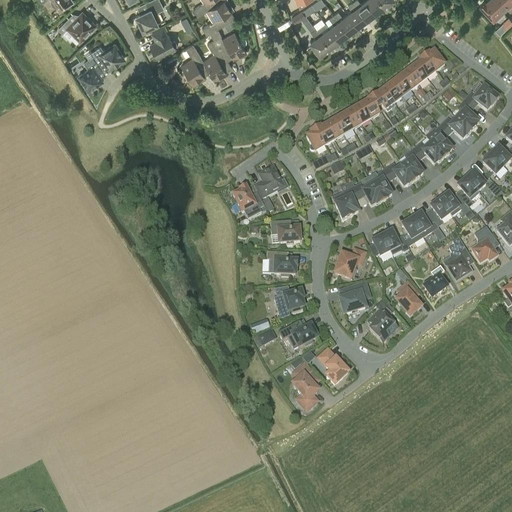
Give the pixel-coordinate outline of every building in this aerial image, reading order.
[(50,0),(59,12),(73,2),(71,0),(50,0)] [(136,7),(140,14),(135,16),(143,31),(157,24),(157,22),(160,21),(156,13),(163,9),(158,0),(152,0),(146,3),(146,2),(136,7)] [(197,17),(206,11),(224,0),(202,0),(204,4),(201,6),(201,5),(193,10),(197,17)] [(206,36),(209,34),(217,30),(225,25),(228,23),(235,19),(231,12),(230,13),(227,8),(229,6),(225,0),(224,0),(206,11),(213,23),(210,25),(209,24),(201,29),(206,36)] [(295,0),(300,9),(313,0),(295,0)] [(355,0),(352,3),(365,20),(374,13),(365,1),(361,5),(357,0),(355,0)] [(366,0),(365,1),(374,13),(383,7),(378,0),(366,0)] [(503,12),(492,0),(488,0),(487,2),(486,1),(481,5),(485,10),(483,12),(492,21),(494,20),(503,12)] [(511,5),(506,0),(492,0),(503,12),(511,5),(511,6),(511,5)] [(347,15),(356,27),(365,20),(352,3),(348,6),(352,11),(347,15)] [(312,5),(302,11),(306,16),(315,10),(312,5)] [(95,26),(82,12),(73,22),(70,18),(59,29),(62,33),(66,29),(74,36),(71,38),(76,43),(79,41),(80,42),(89,32),(91,33),(96,28),(94,27),(95,26)] [(305,17),(301,12),(291,19),(295,24),(305,17)] [(334,17),(347,34),(356,27),(347,15),(341,19),(338,14),(334,17)] [(330,19),(334,25),(329,29),(338,41),(347,34),(334,17),(330,19)] [(180,22),(183,27),(188,24),(186,19),(180,22)] [(511,24),(511,21),(509,19),(503,24),(508,28),(511,24)] [(316,30),(329,48),(338,41),(329,29),(325,24),(316,30)] [(152,34),(156,42),(150,46),(157,58),(174,49),(174,48),(177,46),(174,41),(171,43),(168,36),(167,37),(162,29),(152,34)] [(319,55),(329,48),(316,30),(314,29),(310,32),(315,39),(310,43),(319,55)] [(217,30),(209,34),(213,40),(227,61),(233,58),(233,57),(238,54),(240,57),(246,53),(242,47),(244,46),(245,45),(246,44),(246,43),(246,42),(246,41),(246,40),(245,40),(245,39),(244,39),(243,38),(242,38),(241,38),(240,38),(238,40),(234,34),(223,41),(221,38),(221,37),(217,30)] [(214,55),(203,62),(209,73),(214,82),(221,78),(219,75),(224,72),(225,73),(232,69),(227,61),(213,40),(207,45),(211,53),(212,52),(214,55)] [(203,77),(209,73),(203,62),(192,44),(185,49),(190,57),(191,56),(193,60),(181,67),(185,73),(183,74),(187,81),(189,80),(193,86),(199,82),(197,79),(202,76),(203,77)] [(91,53),(91,54),(102,69),(98,63),(102,59),(109,69),(124,60),(114,45),(103,52),(100,47),(91,53)] [(429,56),(428,54),(423,58),(435,74),(444,67),(443,66),(444,64),(444,63),(444,61),(442,60),(441,60),(439,61),(433,53),(429,56)] [(102,81),(97,73),(102,69),(91,54),(88,55),(91,59),(84,63),(88,70),(78,76),(88,91),(102,81)] [(416,66),(426,80),(435,74),(423,58),(418,62),(420,63),(416,66)] [(407,73),(418,87),(426,80),(416,66),(407,73)] [(399,79),(410,93),(418,87),(407,73),(399,79)] [(391,85),(402,99),(410,93),(399,79),(391,85)] [(383,91),(394,105),(402,99),(391,85),(383,91)] [(491,109),(498,100),(483,88),(475,98),(471,95),(468,98),(462,92),(458,96),(465,102),(464,103),(473,110),(477,106),(486,113),(490,108),(491,109)] [(394,105),(383,91),(377,96),(374,98),(372,100),(370,101),(367,103),(367,102),(360,106),(369,121),(379,116),(381,114),(386,111),(387,114),(394,108),(392,106),(394,105)] [(442,97),(446,100),(452,95),(448,91),(442,97)] [(457,111),(461,115),(456,120),(471,134),(475,129),(475,128),(478,124),(469,115),(473,110),(464,103),(457,111)] [(352,111),(360,127),(369,121),(360,106),(352,111)] [(343,116),(352,132),(360,127),(352,111),(343,116)] [(334,122),(343,137),(352,132),(343,116),(334,122)] [(392,128),(397,125),(394,120),(389,123),(392,128)] [(447,121),(440,128),(448,137),(452,133),(462,141),(465,138),(466,138),(471,134),(456,120),(451,125),(447,121)] [(325,127),(334,142),(343,137),(334,122),(325,127)] [(314,131),(324,148),(334,142),(325,127),(320,129),(319,128),(314,131)] [(425,139),(430,145),(443,160),(449,155),(448,154),(452,151),(443,141),(448,137),(440,128),(435,132),(434,131),(425,139)] [(310,135),(306,138),(311,147),(310,148),(309,149),(310,151),(311,152),(312,152),(314,152),(315,153),(324,148),(314,131),(309,134),(310,135)] [(396,136),(393,132),(387,136),(390,140),(396,136)] [(385,145),(381,139),(375,143),(379,149),(385,145)] [(421,145),(413,151),(420,161),(425,157),(434,167),(438,163),(438,164),(443,160),(430,145),(425,149),(421,145)] [(505,156),(498,149),(490,157),(503,169),(510,161),(509,159),(511,155),(511,153),(509,151),(505,156)] [(408,163),(402,167),(414,183),(419,179),(418,178),(423,175),(415,165),(420,161),(413,151),(405,158),(408,163)] [(360,152),(354,155),(358,162),(364,159),(360,152)] [(482,165),(490,172),(485,176),(489,180),(493,175),(495,177),(503,169),(490,157),(482,165)] [(342,170),(339,164),(330,168),(333,174),(342,170)] [(393,166),(384,172),(390,182),(396,179),(403,189),(407,186),(408,187),(414,183),(402,167),(396,171),(393,166)] [(267,169),(262,172),(262,174),(259,176),(263,185),(254,189),(260,200),(277,191),(275,188),(281,185),(273,169),(269,171),(267,169)] [(391,197),(385,185),(390,182),(384,172),(375,178),(378,183),(372,186),(382,204),(387,200),(387,199),(391,197)] [(480,181),(474,173),(465,180),(477,194),(485,186),(484,184),(489,180),(485,176),(480,181)] [(461,192),(456,196),(459,199),(462,203),(464,205),(469,201),(471,203),(479,196),(477,194),(465,180),(457,188),(461,192)] [(497,189),(493,184),(488,189),(492,194),(497,189)] [(363,185),(353,189),(359,200),(364,197),(371,208),(375,206),(376,207),(382,204),(372,186),(365,190),(363,185)] [(250,198),(245,188),(239,191),(240,193),(232,197),(237,205),(235,206),(239,213),(241,213),(241,214),(243,213),(247,221),(261,214),(259,211),(264,208),(256,195),(250,198)] [(353,203),(359,200),(353,189),(344,194),(332,200),(342,222),(353,217),(353,216),(358,214),(353,203)] [(451,200),(448,195),(439,202),(449,216),(452,219),(461,212),(458,209),(464,205),(462,203),(459,199),(456,196),(451,200)] [(268,200),(262,203),(267,213),(273,210),(268,200)] [(439,202),(430,208),(436,217),(431,220),(434,224),(437,229),(443,225),(441,222),(449,216),(439,202)] [(426,224),(420,215),(411,221),(420,236),(423,239),(438,230),(437,229),(434,224),(431,220),(426,224)] [(496,233),(509,249),(511,246),(511,218),(509,215),(500,222),(504,227),(496,233)] [(407,249),(423,239),(420,236),(411,221),(401,227),(407,235),(402,239),(404,243),(407,249)] [(278,245),(285,244),(286,247),(292,246),(292,244),(299,243),(299,241),(301,238),(299,236),(298,229),(290,230),(290,223),(270,225),(271,238),(278,237),(278,245)] [(489,262),(497,257),(490,247),(496,243),(486,229),(474,236),(477,242),(476,248),(471,251),(479,265),(487,260),(489,262)] [(396,242),(391,233),(381,238),(389,253),(391,257),(400,252),(401,253),(403,254),(409,251),(407,249),(404,243),(402,239),(396,242)] [(378,256),(380,258),(389,253),(381,238),(371,243),(373,246),(368,249),(373,259),(378,256)] [(446,268),(456,283),(471,273),(461,257),(467,254),(458,240),(452,244),(454,247),(448,250),(451,255),(449,257),(453,263),(446,268)] [(360,269),(365,255),(354,251),(351,260),(341,256),(335,275),(350,280),(355,267),(360,269)] [(287,262),(288,255),(267,254),(266,262),(270,262),(269,274),(274,275),(274,276),(295,277),(295,269),(296,269),(296,263),(287,262)] [(409,265),(402,269),(406,275),(413,270),(409,265)] [(394,273),(390,266),(382,270),(385,277),(394,273)] [(423,289),(431,300),(447,289),(439,278),(444,275),(440,269),(430,276),(434,281),(423,289)] [(511,284),(509,286),(510,288),(502,294),(507,301),(504,303),(508,309),(511,306),(511,307),(511,284)] [(409,318),(420,309),(411,298),(415,294),(407,285),(397,293),(401,298),(396,302),(409,318)] [(354,296),(339,301),(344,316),(364,310),(362,301),(368,299),(364,286),(352,290),(354,296)] [(287,288),(274,291),(278,306),(285,304),(287,313),(291,312),(292,314),(300,311),(300,310),(303,309),(301,301),(303,300),(300,292),(290,295),(287,288)] [(387,319),(391,315),(384,308),(387,305),(384,301),(378,306),(381,309),(367,323),(372,327),(369,330),(382,344),(388,338),(385,334),(393,326),(387,319)] [(303,330),(300,324),(278,335),(282,342),(288,339),(293,350),(297,348),(298,349),(303,346),(305,349),(313,345),(311,342),(317,339),(310,327),(303,330)] [(256,326),(250,329),(253,336),(259,334),(256,326)] [(275,341),(270,332),(253,341),(258,349),(262,347),(275,341)] [(334,387),(347,374),(327,352),(318,360),(330,374),(326,378),(334,387)] [(313,397),(318,393),(314,388),(320,383),(304,364),(290,376),(297,384),(293,388),(300,396),(294,402),(306,415),(319,403),(313,397)]
